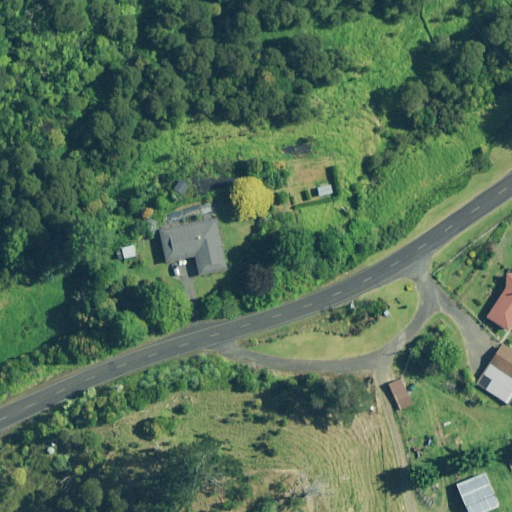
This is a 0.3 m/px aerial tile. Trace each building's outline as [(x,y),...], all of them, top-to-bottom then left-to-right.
[(333,182),(320,185),(322,196),(336,192),(333,182)] [(228,269),(219,219),(162,230),(168,261),(197,255),(200,274),(228,269)] [(139,254),(136,244),(123,248),(126,258),(139,254)] [(511,273),(509,273),(508,286),(488,317),(511,331),(511,329),(511,273)] [(511,348),(505,344),(479,383),(487,389),(509,403),(511,397),(511,348)] [(416,403),(405,377),(390,384),(401,409),(416,403)]
